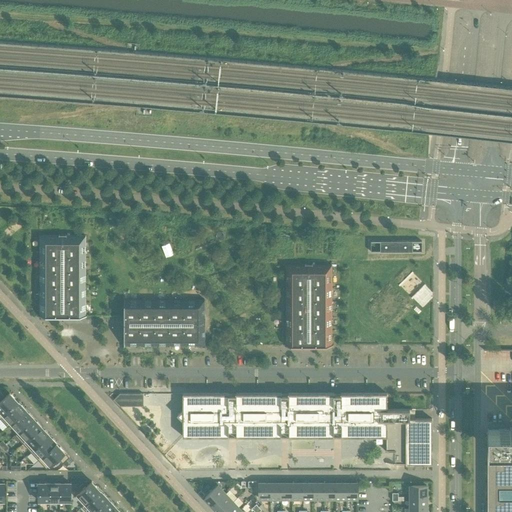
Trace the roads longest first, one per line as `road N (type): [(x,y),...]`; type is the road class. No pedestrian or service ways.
road 1 (secondary): [(458,170),(0,131)]
road 2 (residential): [(0,373),(458,372)]
road 3 (secondary): [(0,154),(456,196)]
road 4 (unclassified): [(483,7),(467,66),(458,170)]
road 5 (unclassified): [(487,172),(506,10)]
road 6 (residential): [(456,229),(458,372)]
road 7 (residential): [(478,372),(479,232)]
road 8 (residential): [(478,511),(478,372)]
road 9 (residential): [(458,372),(458,511)]
